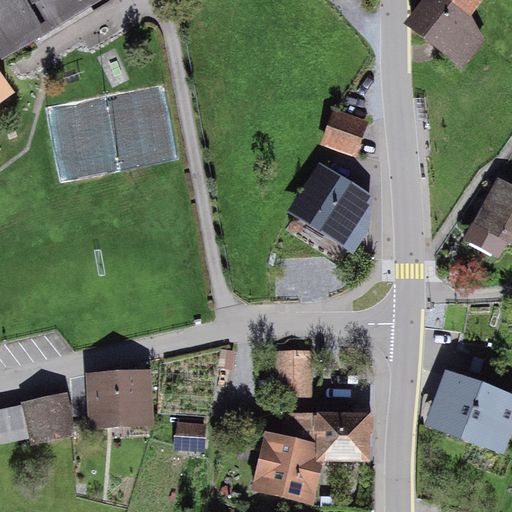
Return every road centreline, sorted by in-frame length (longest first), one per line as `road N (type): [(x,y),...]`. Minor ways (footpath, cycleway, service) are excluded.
road 1 (residential): [(408,326),(225,330),(0,379)]
road 2 (tertiary): [(396,0),(410,297)]
road 3 (tertiary): [(408,326),(399,511)]
